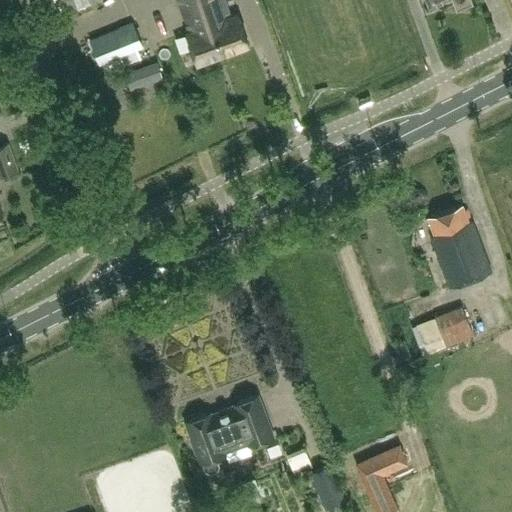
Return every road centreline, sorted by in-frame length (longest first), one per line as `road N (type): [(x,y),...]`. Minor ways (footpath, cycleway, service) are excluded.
road 1 (secondary): [(126,276),(511,83)]
road 2 (unclassified): [(126,276),(14,0)]
road 3 (secondary): [(0,340),(126,276)]
